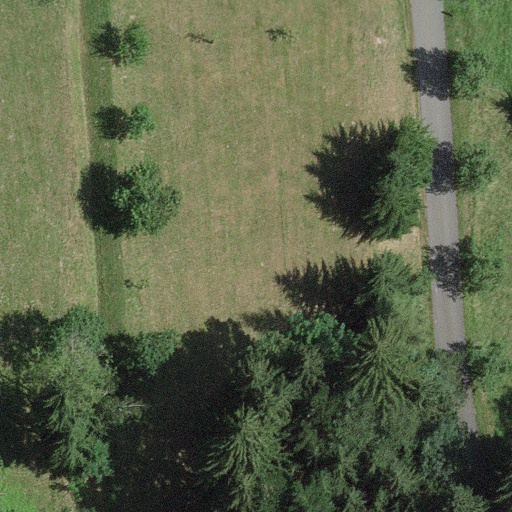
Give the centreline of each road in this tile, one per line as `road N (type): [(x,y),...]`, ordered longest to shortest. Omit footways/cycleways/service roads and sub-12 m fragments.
road 1 (track): [(429,0),(459,397),(484,511)]
road 2 (track): [(92,0),(107,511)]
